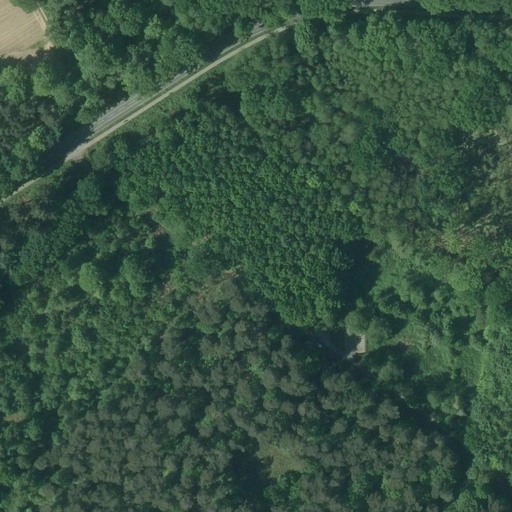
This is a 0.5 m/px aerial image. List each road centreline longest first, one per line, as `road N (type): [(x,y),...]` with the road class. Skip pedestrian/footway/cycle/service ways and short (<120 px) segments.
road 1 (track): [(66,144),(104,182),(476,452)]
road 2 (primary): [(0,188),(237,36),(305,7),(348,0)]
